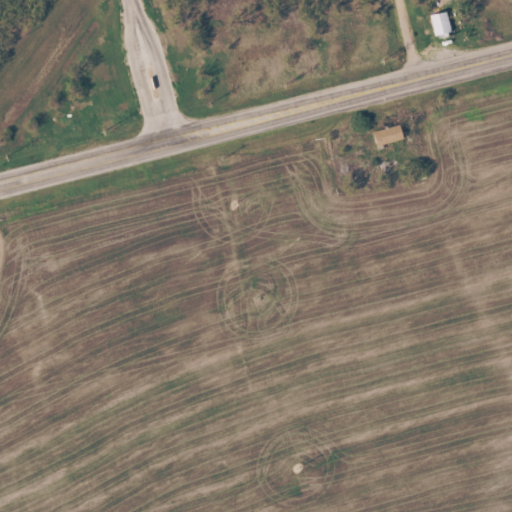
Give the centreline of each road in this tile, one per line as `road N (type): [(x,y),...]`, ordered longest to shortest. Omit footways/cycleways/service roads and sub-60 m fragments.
road 1 (secondary): [(0,182),(511,53)]
road 2 (residential): [(165,142),(129,0)]
